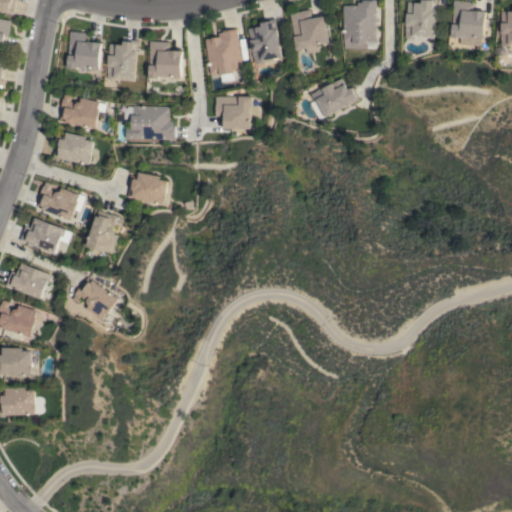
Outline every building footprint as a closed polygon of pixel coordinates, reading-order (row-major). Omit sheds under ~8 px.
[(0,11),(0,0),(16,0),(16,1),(15,1),(13,14),(0,11)] [(376,0),(376,48),(344,48),(344,41),(343,41),(343,5),(357,5),(357,2),(362,2),(362,0),(376,0)] [(436,0),(433,38),(414,36),(414,38),(405,37),(405,31),(408,1),(422,3),(422,0),(436,0)] [(461,36),(460,37),(451,36),(452,23),(451,23),(453,0),(460,0),(474,2),(473,10),(485,11),(483,38),(461,36)] [(290,13),(301,11),(301,10),(310,9),(311,18),(324,16),(328,42),(317,44),(318,50),(307,52),(306,48),(296,50),(290,13)] [(511,43),(509,43),(509,46),(501,46),(501,40),(500,40),(500,34),(501,34),(501,10),(511,10),(511,43)] [(0,17),(12,20),(9,35),(4,34),(2,48),(0,47),(0,17)] [(253,57),(252,57),(251,52),(252,52),(248,28),(261,26),(260,20),(275,18),(281,56),(279,57),(280,63),(279,64),(277,64),(275,63),(271,64),(268,64),(267,65),(264,65),(263,64),(262,62),(254,63),(253,57)] [(242,69),(232,71),(234,81),(220,82),(220,76),(211,77),(211,74),(210,74),(205,39),(219,37),(218,33),(222,32),(222,31),(236,29),(242,69)] [(70,30),(89,32),(89,41),(101,42),(98,69),(76,67),(76,68),(66,67),(70,30)] [(134,78),(115,77),(114,79),(106,78),(107,72),(106,72),(107,66),(107,67),(110,43),(122,44),(123,39),(137,40),(134,78)] [(150,40),(170,41),(169,50),(181,50),(180,77),(158,76),(158,78),(148,77),(150,40)] [(319,120),(310,102),(315,100),(311,93),(342,78),(348,89),(353,86),(360,99),(319,120)] [(81,97),(100,101),(98,108),(100,108),(96,128),(65,122),(65,121),(59,120),(62,108),(61,108),(63,98),(64,98),(65,94),(72,95),(71,100),(72,102),(77,102),(78,101),(79,101),(80,101),(81,97)] [(252,96),(251,106),(258,106),(259,107),(259,111),(260,115),(259,118),(257,118),(250,118),(250,129),(223,129),(223,116),(214,116),(214,104),(215,104),(215,96),(221,96),(252,96)] [(133,106),(133,105),(169,106),(169,112),(170,112),(169,120),(172,120),(172,125),(174,125),(174,139),(132,138),(133,137),(125,137),(125,128),(131,128),(132,122),(124,121),(124,112),(128,106),(133,106)] [(53,157),(56,145),(55,145),(57,135),(59,135),(59,136),(64,136),(65,131),(86,136),(86,139),(94,141),(91,154),(92,154),(90,162),(89,162),(89,164),(53,157)] [(128,197),(130,185),(129,184),(131,175),(138,176),(139,171),(161,176),(160,179),(169,180),(165,201),(164,201),(163,204),(128,197)] [(61,187),(79,194),(77,200),(78,201),(71,220),(41,208),(36,206),(41,194),(40,193),(43,185),(44,185),(46,181),(53,183),(51,188),(52,190),(55,191),(58,191),(60,191),(61,187)] [(104,252),(85,246),(98,210),(110,214),(111,213),(120,216),(119,218),(123,219),(120,226),(117,224),(115,225),(113,230),(114,232),(114,233),(118,235),(111,253),(105,251),(105,252),(104,252)] [(19,240),(25,225),(30,227),(34,217),(65,229),(62,237),(61,236),(54,253),(19,240)] [(6,284),(12,270),(17,273),(21,262),(52,274),(48,282),(47,281),(40,299),(6,284)] [(118,298),(106,315),(105,314),(101,319),(86,308),(88,305),(87,304),(86,301),(86,300),(83,298),(80,299),(78,302),(72,298),(74,295),(74,294),(79,286),(80,287),(87,276),(118,298)] [(0,306),(1,303),(2,303),(3,299),(10,301),(8,306),(10,308),(14,309),(16,308),(17,308),(19,304),(37,310),(35,317),(36,317),(30,336),(0,327),(1,326),(0,325),(0,306)] [(0,374),(0,347),(23,347),(23,350),(32,350),(31,364),(32,364),(32,372),(31,372),(31,374),(0,374)] [(0,414),(0,392),(4,392),(4,388),(26,387),(26,390),(35,390),(35,397),(39,397),(42,398),(44,400),(44,402),(43,405),(43,408),(44,410),(44,412),(41,414),(0,414)]
